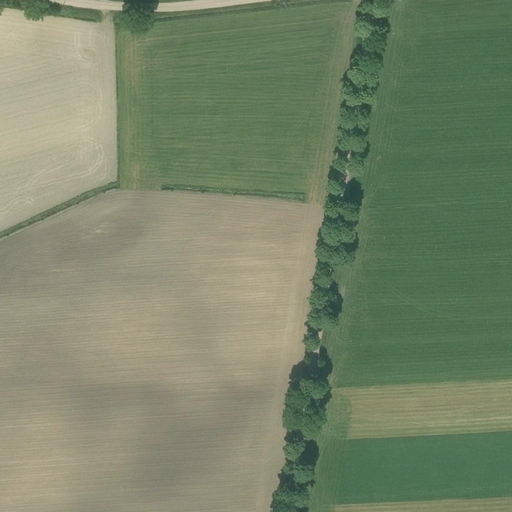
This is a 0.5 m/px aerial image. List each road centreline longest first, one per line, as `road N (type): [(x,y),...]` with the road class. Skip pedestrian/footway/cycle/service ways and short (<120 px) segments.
road 1 (track): [(286,511),(372,0)]
road 2 (track): [(66,0),(160,7),(228,0)]
